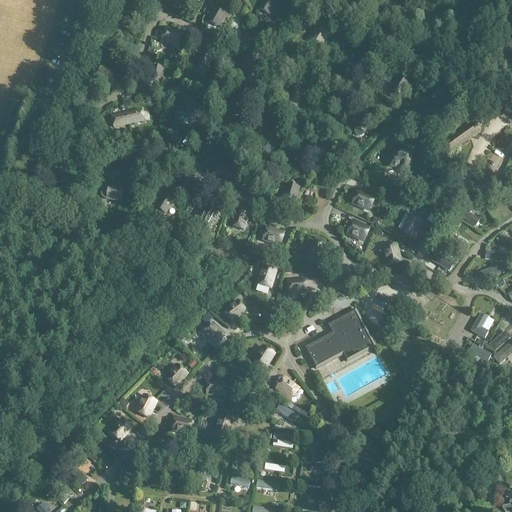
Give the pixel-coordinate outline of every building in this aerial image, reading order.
[(178,10),(184,0),(176,0),(173,6),(178,10)] [(269,16),(277,3),(271,0),(264,0),(259,10),(269,16)] [(208,22),(218,28),(226,15),(216,9),(208,22)] [(117,23),(131,27),(132,25),(136,26),(138,25),(140,17),(121,11),(117,23)] [(185,35),(167,28),(161,44),(179,50),(185,35)] [(311,41),(313,42),(311,44),(311,47),(312,49),(316,51),(318,51),(320,50),(329,35),(319,29),(311,41)] [(245,72),(252,76),(260,56),(249,51),(243,65),(245,66),(244,70),(245,72)] [(202,54),(197,68),(208,72),(213,58),(202,54)] [(362,79),(372,61),(362,55),(354,68),(357,69),(355,72),(356,75),(362,79)] [(340,60),(335,57),(331,62),(336,65),(340,60)] [(111,85),(112,82),(116,83),(118,82),(120,75),(101,68),(97,80),(111,85)] [(161,85),(164,70),(152,68),(149,83),(161,85)] [(399,78),(391,90),(392,92),(391,93),(391,95),(391,97),(392,98),(394,100),(396,100),(398,100),(399,99),(401,97),(409,85),(399,78)] [(87,87),(82,91),(86,98),(91,94),(87,87)] [(302,95),(291,91),(285,104),(296,109),(302,95)] [(190,120),(198,108),(189,101),(180,113),(190,120)] [(231,103),(231,118),(234,118),(234,122),(236,124),(244,123),(243,103),(231,103)] [(437,119),(436,121),(436,123),(436,125),(437,126),(439,127),(441,128),(443,128),(444,127),(446,125),(454,112),(444,106),(436,118),(437,119)] [(142,111),(127,114),(129,125),(145,122),(142,111)] [(112,117),(114,129),(129,125),(127,114),(112,117)] [(360,115),(354,129),(356,129),(355,131),(355,134),(356,135),(358,137),(360,138),(362,137),(364,136),(371,120),(360,115)] [(481,132),(475,123),(443,145),(449,154),(481,132)] [(268,158),(276,146),(267,139),(258,151),(268,158)] [(319,146),(313,160),(314,160),(314,162),(313,164),(314,165),(315,167),(317,168),(319,168),(321,168),(322,167),(323,165),(324,165),(330,151),(319,146)] [(376,162),(381,156),(375,151),(370,156),(376,162)] [(400,167),(400,172),(410,172),(411,153),(394,152),(394,157),(390,157),(390,167),(400,167)] [(205,163),(217,173),(224,165),(213,154),(205,163)] [(236,175),(224,165),(217,173),(229,183),(236,175)] [(78,181),(64,177),(61,189),(75,193),(78,181)] [(283,200),(285,200),(284,202),(284,204),(285,205),(286,207),(288,208),(290,208),(293,207),(294,206),(295,203),(299,189),(288,185),(283,200)] [(124,191),(109,188),(109,190),(106,189),(104,190),(102,192),(101,194),(102,196),(103,198),(104,199),(122,202),(124,191)] [(352,205),(369,212),(374,199),(358,192),(352,205)] [(174,202),(164,196),(156,209),(158,210),(156,213),(156,216),(162,220),(174,202)] [(475,228),(479,221),(468,214),(472,207),(467,204),(458,217),(475,228)] [(197,226),(207,232),(218,212),(207,206),(197,226)] [(431,214),(438,219),(441,214),(434,209),(431,214)] [(231,227),(244,231),(250,214),(236,210),(231,227)] [(415,239),(423,223),(410,216),(410,218),(403,231),(402,232),(415,239)] [(348,234),(364,242),(370,229),(353,222),(348,234)] [(268,228),(263,241),(280,247),(285,234),(268,228)] [(447,236),(442,243),(462,256),(466,249),(447,236)] [(308,260),(321,264),(326,247),(313,243),(308,260)] [(387,267),(401,263),(396,246),(383,249),(387,267)] [(485,261),(505,263),(506,256),(486,253),(485,261)] [(448,272),(453,266),(436,255),(432,262),(448,272)] [(264,269),(258,286),(271,290),(277,273),(264,269)] [(494,269),(477,275),(482,287),(498,280),(494,269)] [(306,280),(288,282),(289,296),(307,294),(306,280)] [(502,280),(495,284),(498,289),(505,285),(502,280)] [(445,331),(454,312),(444,307),(447,300),(431,293),(418,318),(445,331)] [(238,302),(224,312),(232,324),(246,313),(238,302)] [(343,355),(347,362),(375,347),(355,311),(327,326),(331,334),(304,349),(316,369),(343,355)] [(471,332),(485,340),(489,333),(488,332),(482,329),(488,319),(481,315),(471,332)] [(217,347),(226,336),(213,324),(204,334),(217,347)] [(404,350),(410,329),(402,326),(395,347),(404,350)] [(506,331),(489,346),(495,352),(511,337),(506,331)] [(193,346),(197,351),(207,343),(202,338),(193,346)] [(511,344),(495,360),(500,365),(507,358),(511,354),(511,344)] [(472,345),(469,353),(488,363),(492,355),(472,345)] [(275,355),(263,347),(253,363),(265,370),(275,355)] [(166,380),(176,389),(188,376),(178,366),(166,380)] [(299,390),(285,378),(276,389),(290,401),(299,390)] [(206,397),(224,398),(225,384),(207,383),(206,397)] [(272,391),(265,396),(272,406),(279,402),(272,391)] [(144,398),(135,415),(149,422),(157,405),(144,398)] [(280,405),(276,412),(295,423),(298,417),(280,405)] [(235,420),(218,415),(213,430),(230,436),(235,420)] [(189,436),(192,423),(175,419),(171,432),(189,436)] [(133,429),(123,420),(111,433),(121,443),(133,429)] [(369,427),(366,434),(385,442),(388,435),(369,427)] [(294,444),(295,437),(275,434),(274,441),(294,444)] [(105,445),(99,453),(110,462),(116,453),(105,445)] [(334,451),(320,449),(317,465),(332,467),(334,451)] [(381,458),(361,451),(359,458),(371,462),(369,468),(376,470),(378,465),(381,458)] [(240,453),(238,459),(253,463),(254,458),(240,453)] [(265,465),(285,468),(286,461),(266,458),(266,461),(265,465)] [(174,463),(171,485),(179,486),(182,464),(174,463)] [(138,478),(141,470),(124,465),(121,472),(138,478)] [(73,470),(70,474),(83,484),(86,480),(73,470)] [(153,472),(146,470),(142,488),(149,489),(153,472)] [(199,470),(192,489),(200,492),(206,473),(199,470)] [(372,480),(351,473),(349,479),(363,484),(361,488),(368,491),(372,480)] [(248,489),(250,482),(233,478),(231,485),(248,489)] [(324,491),(325,483),(304,480),(303,488),(324,491)] [(278,485),(258,482),(257,489),(277,492),(278,485)] [(57,487),(51,492),(64,505),(69,500),(57,487)] [(340,500),(352,505),(352,507),(355,508),(356,506),(359,507),(362,501),(342,493),(340,500)] [(503,508),(504,511),(511,511),(511,497),(511,500),(511,501),(511,504),(511,505),(503,508)]
